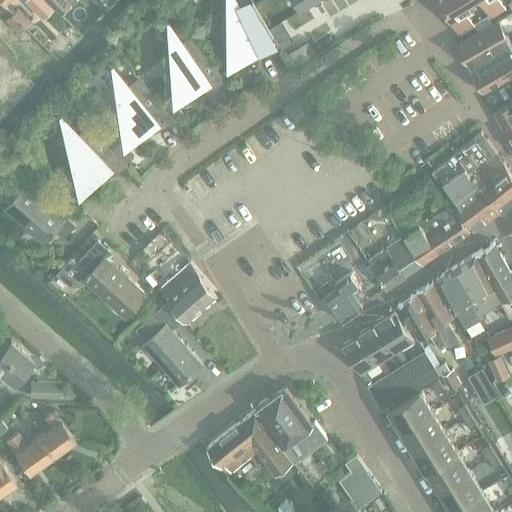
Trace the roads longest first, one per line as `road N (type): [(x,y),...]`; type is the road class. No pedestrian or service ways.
road 1 (unclassified): [(283,363),(157,177),(425,7)]
road 2 (residential): [(152,455),(0,304)]
road 3 (residential): [(424,511),(319,351)]
road 4 (unclassified): [(490,121),(425,7)]
